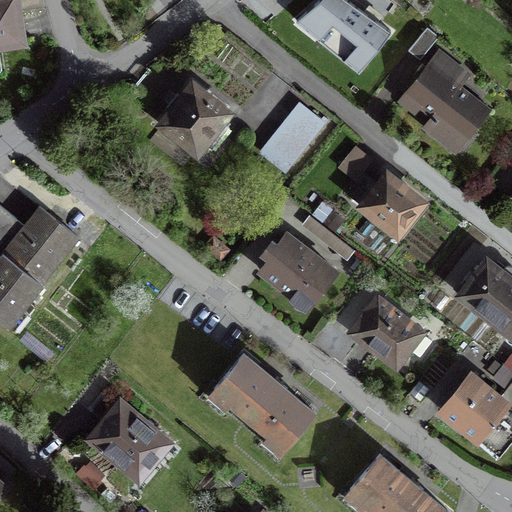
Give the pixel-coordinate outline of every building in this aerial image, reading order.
[(15,0),(0,0),(0,43),(21,40),(15,0)] [(261,0),(275,14),(291,0),(261,0)] [(372,15),(351,0),(315,0),(294,19),(358,69),(390,28),(372,15)] [(468,74),(440,52),(431,63),(429,62),(406,90),(408,92),(401,100),(414,111),(420,105),(433,116),(425,126),(451,147),(483,106),(458,86),(468,74)] [(226,112),(193,85),(164,122),(198,148),(203,142),(210,148),(228,125),(220,120),(226,112)] [(323,121),(300,102),(260,151),(284,170),(323,121)] [(373,162),(355,147),(337,169),(355,184),(373,162)] [(433,202),(387,167),(355,208),(402,243),(433,202)] [(78,236),(39,205),(24,223),(0,204),(0,251),(1,252),(0,253),(0,316),(8,323),(78,236)] [(335,269),(287,232),(278,244),(272,240),(263,251),(271,257),(261,270),(293,294),(297,290),(310,301),(335,269)] [(226,249),(213,237),(207,245),(220,256),(226,249)] [(500,273),(485,261),(460,292),(511,334),(511,278),(502,270),(500,273)] [(432,340),(378,299),(372,306),(370,304),(356,321),(366,329),(361,336),(380,351),(380,356),(390,363),(393,362),(396,364),(409,347),(420,355),(432,340)] [(314,411),(243,352),(213,387),(230,402),(231,401),(268,432),(284,446),(314,411)] [(506,400),(500,395),(471,372),(442,409),(499,454),(503,449),(504,450),(511,439),(511,406),(505,402),(506,400)] [(505,402),(511,406),(511,380),(500,395),(506,400),(505,402)] [(170,442),(120,400),(89,436),(139,478),(170,442)] [(448,511),(449,511),(379,453),(350,488),(366,502),(367,501),(380,511),(448,511)]
